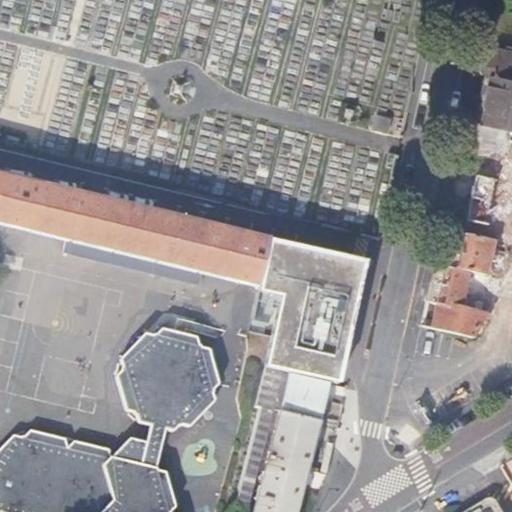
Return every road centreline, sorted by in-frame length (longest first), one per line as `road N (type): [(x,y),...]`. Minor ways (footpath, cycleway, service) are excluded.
road 1 (tertiary): [(391,505),(370,412),(461,0)]
road 2 (tertiary): [(391,505),(511,431)]
